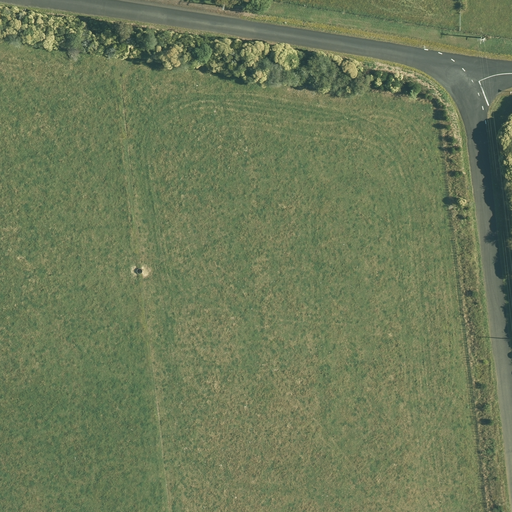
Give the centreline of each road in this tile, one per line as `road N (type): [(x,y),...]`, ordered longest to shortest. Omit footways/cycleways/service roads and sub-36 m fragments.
road 1 (unclassified): [(468,63),(64,0)]
road 2 (unclassified): [(468,63),(511,419)]
